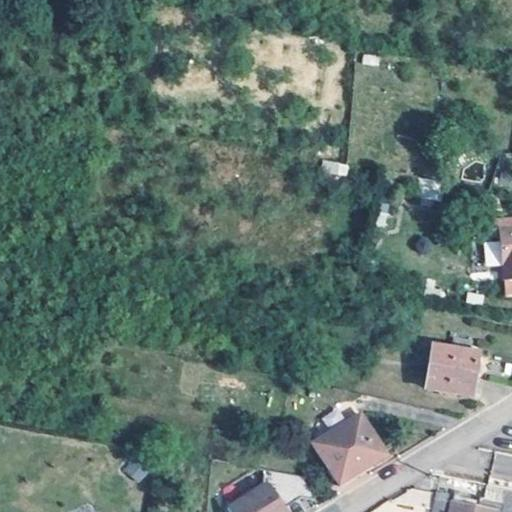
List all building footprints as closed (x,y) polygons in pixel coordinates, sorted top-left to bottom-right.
[(324,159),(321,171),(345,177),(348,165),(324,159)] [(511,220),(485,222),(486,238),(495,238),(499,276),(511,275),(511,220)] [(511,295),(511,275),(499,276),(501,296),(511,295)] [(477,354),(433,346),(426,391),(470,398),(477,354)] [(385,457),(361,416),(313,444),(339,486),(385,457)] [(312,483),(266,474),(264,485),(227,506),(229,511),(284,511),(284,510),(295,504),(309,506),(312,483)] [(511,511),(511,492),(488,487),(486,501),(502,504),(510,506),(509,511),(511,511)] [(478,501),(455,496),(451,511),(487,511),(477,509),(478,501)] [(443,511),(447,497),(436,497),(432,511),(443,511)]
